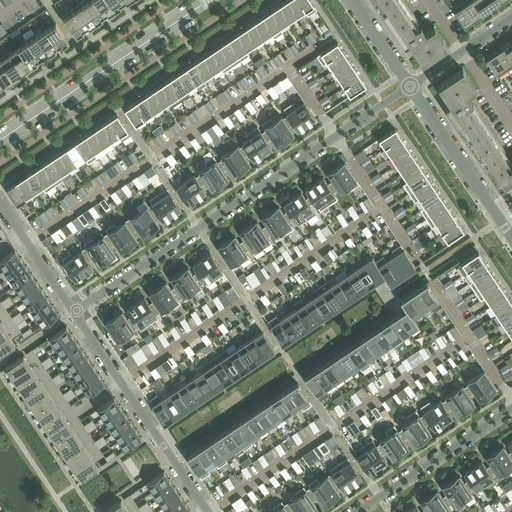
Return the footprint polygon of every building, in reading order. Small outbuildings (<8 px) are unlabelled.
[(83,0),(81,2),(82,3),(82,2),(97,24),(103,20),(102,18),(105,16),(93,0),(83,0)] [(107,0),(93,0),(105,16),(108,15),(109,16),(115,12),(107,0)] [(107,0),(115,12),(122,7),(121,6),(123,4),(120,0),(107,0)] [(287,0),(286,1),(297,17),(306,12),(308,16),(309,16),(298,0),(287,0)] [(298,0),(309,16),(318,10),(311,0),(298,0)] [(373,0),(405,47),(410,43),(423,62),(448,45),(434,26),(426,31),(421,23),(421,24),(404,0),(373,0)] [(466,0),(463,2),(474,20),(479,17),(479,18),(484,15),(474,0),(466,0)] [(474,0),(484,15),(489,12),(488,11),(492,8),(487,0),(474,0)] [(297,17),(286,1),(278,6),(289,23),(297,17)] [(82,3),(72,9),(86,29),(89,27),(90,29),(97,24),(82,2),(82,3)] [(470,23),(474,20),(463,2),(453,9),(466,27),(471,24),(470,23)] [(289,23),(278,6),(269,12),(283,33),(284,32),(281,28),(289,23)] [(86,29),(72,9),(62,16),(77,37),(85,33),(83,31),(86,29)] [(283,33),(269,12),(261,18),(275,38),(283,33)] [(275,38),(261,18),(252,23),(264,40),(272,34),(274,39),(275,38)] [(56,23),(46,29),(58,48),(61,46),(62,47),(70,43),(56,23)] [(264,40),(252,23),(244,29),(255,45),(264,40)] [(327,36),(332,33),(329,28),(323,31),(327,36)] [(46,29),(37,35),(37,36),(50,55),(57,51),(56,49),(58,48),(46,29)] [(255,45),(244,29),(236,35),(249,55),(250,55),(247,51),(255,45)] [(25,39),(27,42),(28,42),(40,60),(43,58),(44,60),(50,55),(37,36),(37,35),(35,32),(25,39)] [(249,55),(236,35),(227,40),(241,61),(249,55)] [(241,61),(227,40),(219,46),(232,67),(241,61)] [(27,42),(19,48),(32,68),(39,63),(37,62),(40,60),(28,42),(27,42)] [(317,56),(323,65),(344,51),(338,42),(317,56)] [(232,67),(219,46),(210,52),(224,72),(232,67)] [(497,53),(508,70),(511,67),(511,56),(505,46),(500,49),(501,50),(497,53)] [(19,48),(10,54),(22,72),(25,70),(26,72),(32,68),(19,48)] [(344,51),(323,65),(327,62),(333,70),(349,59),(344,51)] [(9,52),(0,57),(0,59),(14,80),(21,75),(19,74),(22,72),(10,54),(9,52)] [(224,72),(210,52),(202,57),(216,78),(213,74),(221,69),(224,73),(224,72)] [(499,77),(508,70),(497,53),(492,56),(492,55),(486,58),(499,77)] [(216,78),(202,57),(193,63),(207,84),(216,78)] [(0,78),(4,84),(6,83),(7,84),(14,80),(0,59),(0,78)] [(349,59),(333,70),(338,79),(355,68),(349,59)] [(207,84),(193,63),(185,69),(196,85),(204,80),(207,84)] [(355,68),(338,79),(344,87),(361,76),(355,68)] [(511,165),(503,152),(505,150),(473,101),(468,93),(476,88),(463,68),(438,85),(451,104),(446,107),(500,188),(511,179),(511,165)] [(196,85),(185,69),(176,74),(187,91),(196,85)] [(187,91),(176,74),(168,80),(182,101),(179,96),(187,91)] [(366,84),(361,76),(344,87),(350,96),(362,88),(362,87),(366,84)] [(182,101),(168,80),(159,86),(173,106),(182,101)] [(282,80),(279,82),(285,92),(288,90),(282,80)] [(173,106),(159,86),(151,92),(162,108),(170,103),(173,107),(173,106)] [(273,86),(268,89),(274,99),(279,96),(273,86)] [(162,108),(151,92),(142,97),(153,114),(162,108)] [(262,93),(257,97),(263,107),(268,103),(262,93)] [(153,114),(142,97),(134,103),(145,119),(153,114)] [(251,101),(246,104),(252,114),(257,111),(251,101)] [(293,103),(307,125),(316,119),(304,101),(296,106),(293,102),(293,103)] [(136,125),(145,119),(134,103),(126,108),(129,113),(128,113),(136,125)] [(286,116),(292,125),(294,124),(299,131),(307,125),(293,103),(284,108),(288,115),(286,116)] [(240,108),(235,111),(241,121),(246,118),(240,108)] [(109,120),(123,140),(132,134),(121,118),(120,119),(117,114),(109,120)] [(229,115),(224,119),(231,129),(235,125),(229,115)] [(271,117),(285,139),(294,133),(290,126),(292,125),(286,116),(284,118),(282,116),(274,121),(271,117)] [(264,131),(270,140),(272,138),(277,145),(285,139),(271,117),(262,123),(266,130),(264,131)] [(100,125),(111,142),(119,137),(122,141),(123,140),(109,120),(100,125)] [(218,123),(213,126),(220,136),(224,133),(218,123)] [(111,142),(100,125),(92,131),(103,148),(111,142)] [(270,140),(264,131),(262,133),(258,126),(249,132),(252,136),(264,154),(272,148),(268,141),(270,140)] [(379,139),(385,148),(402,137),(396,129),(392,132),(391,131),(379,139)] [(207,130),(202,133),(209,143),(213,140),(207,130)] [(103,148),(92,131),(83,137),(97,158),(98,157),(95,153),(103,148)] [(242,146),(248,154),(250,153),(255,160),(264,154),(252,136),(243,142),(244,144),(242,146)] [(75,143),(89,163),(97,158),(83,137),(75,143)] [(196,137),(191,141),(198,151),(202,147),(196,137)] [(402,137),(385,148),(391,156),(407,145),(402,137)] [(66,148),(77,165),(85,159),(88,163),(89,163),(75,143),(66,148)] [(185,145),(180,148),(187,158),(192,155),(185,145)] [(230,151),(242,169),(250,163),(246,156),(248,154),(242,146),(240,147),(238,145),(230,151)] [(407,145),(391,156),(396,165),(413,154),(407,145)] [(58,154),(72,175),(72,174),(69,170),(77,165),(66,148),(58,154)] [(220,161),(226,169),(228,168),(233,175),(242,169),(230,151),(221,157),(222,159),(220,161)] [(169,155),(175,164),(178,162),(172,153),(169,155)] [(49,160),(63,180),(72,175),(58,154),(49,160)] [(413,154),(396,165),(402,173),(419,162),(413,154)] [(175,164),(169,155),(166,157),(172,166),(175,164)] [(205,161),(220,184),(229,178),(224,171),(226,169),(220,161),(218,162),(214,156),(205,161)] [(41,165),(55,186),(63,180),(49,160),(41,165)] [(198,175),(204,184),(206,182),(211,189),(220,184),(205,161),(205,162),(207,166),(199,172),(200,174),(198,175)] [(345,162),(336,168),(351,190),(360,184),(345,162)] [(419,162),(402,173),(408,181),(403,184),(404,185),(424,171),(419,162)] [(32,171),(46,192),(55,186),(41,165),(32,171)] [(330,182),(336,191),(338,189),(340,192),(348,186),(351,190),(336,168),(328,174),(332,181),(330,182)] [(147,170),(144,172),(151,182),(154,180),(147,170)] [(24,177),(35,193),(43,188),(46,192),(32,171),(24,177)] [(424,171),(404,185),(409,193),(430,179),(424,171)] [(186,180),(198,198),(207,192),(202,185),(204,184),(198,175),(196,177),(195,174),(186,180)] [(138,176),(133,180),(140,189),(145,186),(138,176)] [(15,182),(27,199),(35,193),(24,177),(15,182)] [(314,183),(329,205),(338,199),(334,192),(336,191),(330,182),(328,184),(323,177),(314,183)] [(430,179),(409,193),(415,202),(436,188),(430,179)] [(189,204),(198,198),(186,180),(177,186),(189,204)] [(18,205),(27,199),(15,182),(8,188),(10,192),(10,193),(18,205)] [(308,197),(314,205),(316,204),(320,211),(329,205),(314,183),(306,188),(310,196),(308,197)] [(127,184),(122,187),(129,197),(134,194),(127,184)] [(158,194),(173,215),(182,209),(167,188),(158,194)] [(436,188),(415,202),(419,199),(425,207),(420,210),(421,210),(441,196),(436,188)] [(116,191),(111,194),(118,204),(123,201),(116,191)] [(314,205),(308,197),(306,198),(301,191),(293,197),(305,215),(313,209),(312,207),(314,205)] [(173,215),(158,194),(150,200),(152,203),(150,204),(157,215),(159,214),(164,221),(173,215)] [(441,196),(421,210),(426,219),(447,205),(441,196)] [(286,212),(292,220),(294,219),(299,225),(307,219),(305,215),(293,197),(284,203),(288,210),(286,212)] [(105,198),(100,202),(107,211),(112,208),(105,198)] [(365,211),(368,209),(362,200),(359,202),(365,211)] [(155,217),(157,215),(150,204),(139,212),(151,230),(160,224),(155,217)] [(354,218),(359,215),(352,205),(347,208),(354,218)] [(447,205),(426,219),(432,227),(453,213),(447,205)] [(94,206),(89,209),(96,219),(101,216),(94,206)] [(271,212),(285,234),(294,228),(290,222),(292,220),(286,212),(284,213),(279,206),(271,212)] [(38,221),(51,212),(49,208),(35,217),(38,221)] [(51,212),(38,221),(41,225),(54,216),(51,212)] [(128,219),(135,230),(137,228),(142,236),(151,230),(139,212),(128,219)] [(264,226),(270,235),(272,234),(277,240),(285,234),(271,212),(262,218),(267,225),(264,226)] [(343,225),(348,222),(341,212),(336,216),(343,225)] [(83,213),(78,216),(85,226),(90,223),(83,213)] [(453,213),(432,227),(437,225),(442,232),(437,235),(438,236),(458,222),(453,213)] [(135,230),(128,219),(117,226),(115,223),(129,244),(138,238),(133,231),(135,230)] [(72,220),(67,224),(74,234),(79,230),(72,220)] [(249,227),(264,249),(272,243),(268,236),(270,235),(264,226),(262,228),(257,221),(249,227)] [(458,222),(438,236),(444,244),(460,233),(459,232),(464,230),(458,222)] [(106,234),(113,245),(115,243),(120,250),(129,244),(115,223),(106,229),(108,232),(106,234)] [(332,233),(335,231),(330,223),(327,225),(332,233)] [(243,241),(248,250),(250,248),(252,251),(260,245),(263,249),(264,249),(249,227),(240,233),(245,240),(243,241)] [(321,240),(326,237),(319,227),(315,230),(321,240)] [(56,231),(63,241),(68,238),(61,228),(56,231)] [(63,241),(56,231),(52,234),(58,244),(63,241)] [(113,245),(106,234),(104,235),(101,232),(93,238),(107,259),(116,253),(111,246),(113,245)] [(248,250),(243,241),(240,243),(236,236),(227,241),(241,263),(250,258),(246,251),(248,250)] [(46,237),(42,240),(45,245),(50,242),(46,237)] [(310,248),(313,246),(308,237),(305,239),(310,248)] [(107,259),(93,238),(84,244),(86,247),(84,248),(91,259),(93,258),(98,265),(107,259)] [(241,263),(227,241),(218,247),(230,265),(238,260),(241,264),(241,263)] [(401,244),(392,250),(407,271),(415,265),(401,244)] [(299,255),(302,253),(297,245),(294,247),(299,255)] [(89,261),(91,259),(84,248),(73,256),(71,252),(85,274),(94,268),(89,261)] [(288,262),(293,259),(286,249),(282,252),(288,262)] [(0,260),(6,268),(21,258),(15,250),(0,260)] [(407,271),(392,250),(395,254),(387,259),(384,255),(398,277),(407,271)] [(76,280),(85,274),(71,252),(62,258),(64,262),(62,263),(69,274),(71,273),(76,280)] [(211,252),(202,258),(216,280),(225,274),(211,252)] [(464,274),(484,260),(479,252),(475,255),(474,254),(458,265),(464,274)] [(398,277),(384,255),(376,261),(373,257),(372,257),(384,274),(389,283),(398,277)] [(384,274),(372,257),(364,262),(376,280),(384,274)] [(6,268),(11,276),(26,266),(21,258),(6,268)] [(216,280),(202,258),(193,264),(198,271),(196,273),(203,283),(205,282),(207,285),(216,280)] [(277,270),(280,268),(275,259),(272,261),(277,270)] [(469,283),(490,269),(484,260),(464,274),(469,283)] [(355,268),(367,286),(376,280),(364,262),(355,268)] [(11,276),(17,284),(32,274),(26,266),(11,276)] [(203,283),(196,273),(193,274),(189,267),(180,273),(194,294),(203,288),(201,285),(203,283)] [(266,277),(269,275),(264,267),(261,269),(266,277)] [(367,286),(355,268),(347,274),(359,291),(367,286)] [(475,291),(496,277),(490,269),(469,283),(475,291)] [(338,280),(350,297),(359,291),(347,274),(344,270),(336,276),(338,280)] [(250,274),(256,284),(260,281),(254,271),(250,274)] [(194,294),(180,273),(171,279),(176,286),(174,287),(181,298),(183,297),(186,300),(194,294)] [(17,284),(22,292),(37,282),(32,274),(17,284)] [(256,284),(250,274),(246,276),(252,286),(256,284)] [(481,300),(501,286),(496,277),(475,291),(481,300)] [(330,285),(342,303),(350,297),(338,280),(330,285)] [(22,292),(28,300),(42,290),(37,282),(22,292)] [(181,298),(174,287),(172,289),(167,282),(158,288),(172,309),(181,303),(179,300),(181,298)] [(428,284),(419,289),(430,307),(439,301),(428,284)] [(322,291),(333,308),(342,303),(330,285),(322,291)] [(491,305),(507,294),(501,286),(481,300),(485,297),(491,305)] [(172,309),(158,288),(149,293),(154,301),(152,302),(159,313),(161,311),(164,315),(172,309)] [(224,291),(231,301),(233,299),(227,289),(224,291)] [(410,295),(422,312),(430,307),(419,289),(410,295)] [(28,300),(33,308),(48,298),(42,290),(28,300)] [(313,297),(325,314),(333,308),(322,291),(313,297)] [(496,314),(511,303),(511,301),(507,294),(491,305),(496,314)] [(213,299),(220,308),(224,305),(218,295),(213,299)] [(402,301),(407,309),(407,308),(419,327),(419,326),(414,318),(422,312),(410,295),(402,301)] [(159,313),(152,302),(150,303),(145,296),(136,302),(151,324),(159,318),(157,314),(159,313)] [(305,302),(316,320),(325,314),(313,297),(305,302)] [(33,308),(38,316),(53,306),(48,298),(33,308)] [(151,324),(136,302),(127,308),(132,315),(130,317),(137,328),(139,326),(142,330),(151,324)] [(316,320),(305,302),(296,308),(308,325),(316,320)] [(202,306),(209,316),(213,313),(207,303),(202,306)] [(502,322),(511,315),(511,303),(496,314),(502,322)] [(53,306),(38,316),(44,324),(59,314),(53,306)] [(288,314),(299,331),(308,325),(296,308),(288,314)] [(407,308),(407,309),(407,310),(399,315),(411,332),(419,327),(407,308)] [(191,313),(198,323),(202,320),(196,310),(191,313)] [(123,311),(114,317),(126,335),(137,328),(130,317),(128,318),(123,311)] [(243,321),(238,313),(235,314),(241,322),(243,321)] [(276,315),(291,337),(299,331),(288,314),(280,319),(277,315),(276,315)] [(282,343),(291,337),(276,315),(268,321),(282,343)] [(411,332),(399,315),(391,321),(402,338),(411,332)] [(511,315),(502,322),(508,331),(511,327),(511,315)] [(126,335),(114,317),(105,323),(110,330),(107,332),(115,342),(126,335)] [(180,321),(187,330),(191,327),(185,317),(180,321)] [(382,326),(394,344),(402,338),(391,321),(382,326)] [(227,332),(221,324),(218,326),(224,334),(227,332)] [(3,325),(0,326),(0,340),(9,334),(3,325)] [(169,328),(176,338),(180,335),(174,325),(169,328)] [(67,326),(48,339),(54,347),(55,345),(72,334),(67,326)] [(374,332),(385,349),(394,344),(382,326),(374,332)] [(263,330),(254,336),(266,353),(275,348),(263,330)] [(158,335),(165,345),(169,342),(163,332),(158,335)] [(365,338),(377,355),(385,349),(374,332),(365,338)] [(9,334),(0,340),(0,353),(16,343),(9,334)] [(62,352),(78,342),(72,334),(55,345),(61,353),(62,352)] [(210,343),(204,335),(201,337),(207,345),(210,343)] [(266,353),(254,336),(246,342),(257,359),(266,353)] [(357,343),(371,365),(369,360),(377,355),(365,338),(357,343)] [(147,343),(154,353),(159,349),(152,339),(147,343)] [(78,342),(62,352),(61,353),(59,355),(64,363),(66,361),(83,350),(78,342)] [(257,359),(246,342),(237,348),(249,365),(257,359)] [(348,349),(363,371),(371,365),(357,343),(348,349)] [(136,350),(143,360),(148,357),(141,347),(136,350)] [(193,355),(187,347),(184,349),(190,357),(193,355)] [(249,365),(237,348),(229,353),(240,371),(249,365)] [(340,355),(351,372),(359,367),(362,371),(363,371),(348,349),(340,355)] [(468,357),(462,349),(459,351),(465,359),(468,357)] [(89,358),(83,350),(66,361),(72,370),(89,358)] [(143,360),(136,350),(132,353),(138,363),(143,360)] [(240,371),(229,353),(220,359),(232,376),(240,371)] [(13,376),(30,364),(24,355),(6,367),(13,376)] [(331,360),(343,378),(351,372),(340,355),(331,360)] [(457,364),(451,356),(448,358),(454,366),(457,364)] [(89,358),(72,370),(77,378),(94,366),(89,358)] [(232,376),(220,359),(212,365),(223,382),(232,376)] [(343,378),(331,360),(323,366),(334,383),(343,378)] [(449,372),(442,362),(437,366),(444,375),(449,372)] [(30,364),(13,376),(19,385),(36,374),(30,364)] [(223,382),(212,365),(203,371),(215,388),(223,382)] [(83,386),(99,374),(94,366),(77,378),(83,386)] [(323,366),(314,372),(326,389),(334,383),(323,366)] [(438,380),(431,370),(426,373),(433,383),(438,380)] [(485,370),(476,376),(488,394),(497,388),(485,370)] [(215,388),(203,371),(195,376),(206,393),(215,388)] [(326,389),(314,372),(306,378),(321,400),(329,394),(326,389)] [(36,374),(19,385),(25,395),(43,383),(36,374)] [(99,374),(83,386),(88,394),(105,383),(99,374)] [(206,393),(195,376),(186,382),(198,399),(206,393)] [(469,383),(466,385),(472,394),(474,392),(479,399),(488,394),(476,376),(468,381),(469,383)] [(424,387),(418,378),(415,380),(421,389),(424,387)] [(198,399),(186,382),(178,388),(190,405),(198,399)] [(43,383),(25,395),(31,404),(49,392),(43,383)] [(298,383),(289,389),(304,410),(313,404),(298,383)] [(416,394),(409,384),(405,388),(411,398),(416,394)] [(463,384),(454,390),(466,408),(475,402),(470,395),(472,394),(466,385),(465,386),(463,384)] [(190,405),(178,388),(170,393),(181,410),(190,405)] [(304,410),(289,389),(281,394),(292,412),(301,406),(303,410),(304,410)] [(447,398),(445,400),(450,409),(453,407),(457,414),(466,408),(454,390),(446,396),(447,398)] [(49,392),(31,404),(38,413),(55,402),(49,392)] [(181,410),(170,393),(161,399),(173,416),(181,410)] [(402,401),(396,393),(394,395),(399,403),(402,401)] [(173,416),(161,399),(158,394),(149,400),(164,422),(173,416)] [(292,412),(281,394),(272,400),(284,417),(292,412)] [(103,417),(120,405),(115,397),(98,409),(103,417)] [(430,400),(429,401),(444,423),(453,417),(448,410),(450,409),(445,400),(443,401),(442,399),(433,404),(430,400)] [(284,417),(272,400),(264,406),(275,423),(284,417)] [(391,409),(385,400),(383,402),(388,411),(391,409)] [(435,429),(444,423),(429,401),(421,406),(425,413),(423,415),(428,423),(431,422),(435,429)] [(55,402),(38,413),(44,423),(61,411),(55,402)] [(109,425),(126,414),(120,405),(103,417),(109,425)] [(275,423),(264,406),(255,411),(267,429),(275,423)] [(383,416),(376,407),(372,410),(378,420),(383,416)] [(426,425),(428,423),(423,415),(421,416),(417,409),(408,416),(410,420),(422,438),(431,432),(426,425)] [(50,432),(68,420),(61,411),(44,423),(50,432)] [(247,417),(259,434),(267,429),(255,411),(247,417)] [(114,433),(131,422),(126,414),(109,425),(114,433)] [(372,424),(365,414),(361,417),(367,427),(372,424)] [(259,434),(247,417),(239,423),(253,444),(250,440),(259,434)] [(68,420),(50,432),(56,441),(74,430),(68,420)] [(413,444),(422,438),(410,420),(402,425),(404,428),(401,430),(406,438),(409,437),(413,444)] [(350,425),(356,434),(361,431),(354,421),(350,425)] [(131,422),(114,433),(120,441),(136,430),(131,422)] [(253,444),(239,423),(230,429),(244,450),(253,444)] [(404,440),(406,438),(401,430),(399,431),(395,424),(386,430),(389,434),(388,435),(400,453),(409,447),(404,440)] [(356,434),(350,425),(347,427),(353,436),(356,434)] [(222,434),(233,451),(241,446),(244,450),(230,429),(222,434)] [(74,430),(56,441),(63,451),(80,439),(74,430)] [(136,430),(120,441),(125,449),(142,438),(136,430)] [(233,451),(222,434),(213,440),(227,461),(228,461),(225,457),(233,451)] [(391,458),(400,453),(388,435),(380,440),(382,442),(379,444),(385,453),(387,451),(391,458)] [(80,439),(63,451),(69,460),(86,448),(80,439)] [(328,439),(325,441),(331,451),(334,449),(328,439)] [(227,461),(213,440),(205,446),(219,467),(227,461)] [(382,454),(385,453),(379,444),(377,446),(375,443),(366,449),(378,467),(387,461),(382,454)] [(318,445),(314,449),(320,458),(325,455),(318,445)] [(219,467),(205,446),(196,451),(211,473),(211,472),(208,468),(216,463),(219,467)] [(504,446),(495,452),(507,469),(511,466),(511,453),(511,451),(509,453),(504,446)] [(86,448),(69,460),(75,469),(93,458),(86,448)] [(370,473),(378,467),(366,449),(358,455),(370,473)] [(202,479),(211,473),(196,451),(187,457),(202,479)] [(491,465),(489,466),(494,475),(497,473),(498,475),(507,469),(495,452),(486,457),(491,465)] [(307,453),(303,456),(309,466),(314,463),(307,453)] [(339,463),(353,484),(362,478),(348,457),(339,463)] [(93,458),(75,469),(81,479),(99,467),(93,458)] [(296,460),(292,463),(298,473),(303,470),(296,460)] [(482,460),(473,466),(485,484),(488,488),(497,483),(494,478),(496,477),(494,475),(489,466),(487,467),(482,460)] [(353,484),(339,463),(330,468),(333,472),(330,473),(338,484),(340,483),(345,490),(353,484)] [(469,479),(467,481),(473,489),(475,488),(476,490),(485,484),(473,466),(464,472),(469,479)] [(286,467),(281,471),(287,480),(292,477),(286,467)] [(153,491),(169,479),(164,471),(147,482),(153,491)] [(338,484),(330,473),(320,481),(317,477),(331,499),(340,493),(335,486),(338,484)] [(275,475),(270,478),(277,488),(281,485),(275,475)] [(460,475),(451,481),(466,503),(475,497),(470,491),(473,489),(467,481),(465,482),(460,475)] [(331,499),(317,477),(308,483),(311,487),(308,488),(316,499),(318,498),(323,505),(331,499)] [(159,500),(158,499),(175,487),(169,479),(153,491),(151,492),(157,501),(159,500)] [(466,503),(451,481),(442,487),(447,494),(445,495),(451,504),(453,503),(454,505),(463,499),(466,503)] [(264,482),(259,485),(266,495),(270,492),(264,482)] [(316,499),(308,488),(306,490),(304,486),(295,492),(308,511),(311,511),(318,508),(314,500),(316,499)] [(158,499),(159,500),(163,507),(180,496),(175,487),(158,499)] [(253,489),(248,493),(255,503),(259,499),(253,489)] [(448,505),(451,504),(445,495),(443,497),(438,490),(429,496),(440,511),(443,511),(450,508),(448,505)] [(308,511),(295,492),(297,496),(287,503),(292,511),(308,511)] [(180,496),(163,507),(166,511),(173,511),(186,504),(180,496)] [(440,511),(429,496),(420,502),(425,509),(423,510),(424,511),(440,511)] [(237,500),(244,510),(248,507),(242,497),(237,500)] [(505,507),(499,499),(496,501),(502,509),(505,507)] [(103,511),(124,511),(128,510),(121,500),(104,511),(103,511)] [(240,511),(244,510),(237,500),(232,503),(238,511),(240,511)] [(292,511),(287,503),(284,504),(282,501),(273,507),(276,511),(292,511)] [(487,511),(494,511),(489,503),(484,506),(487,511)]
